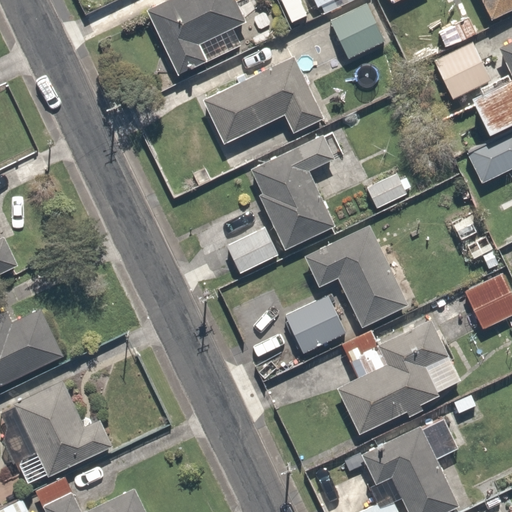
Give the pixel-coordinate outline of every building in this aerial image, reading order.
[(244,21),(233,0),(165,0),(146,10),(177,74),(240,44),(231,27),(244,21)] [(302,0),(307,11),(319,5),(323,14),(353,0),(302,0)] [(511,0),(480,0),(489,18),(511,7),(511,0)] [(366,2),(330,21),(347,58),(385,40),(366,2)] [(467,96),(485,133),(511,120),(511,39),(496,47),(508,69),(504,70),(506,74),(477,87),(479,91),(467,96)] [(451,98),(490,79),(471,41),(433,60),(451,98)] [(291,132),(323,117),(292,55),(202,98),(222,143),(282,114),(291,132)] [(511,128),(465,152),(480,184),(511,167),(511,128)] [(284,247),(334,224),(307,170),(333,158),(322,133),(248,168),(261,192),(257,194),(284,247)] [(375,208),(406,193),(396,172),(364,186),(375,208)] [(471,249),(484,243),(474,221),(461,226),(471,249)] [(336,276),(360,325),(407,302),(367,224),(303,255),(317,285),(336,276)] [(278,254),(264,226),(225,244),(238,272),(278,254)] [(0,271),(17,264),(2,235),(0,236),(0,271)] [(498,263),(492,248),(481,252),(488,268),(498,263)] [(511,312),(511,292),(502,271),(463,290),(482,328),(511,312)] [(346,331),(328,294),(284,315),(302,352),(346,331)] [(5,309),(0,311),(0,382),(61,353),(39,307),(11,321),(5,309)] [(447,354),(430,317),(377,343),(386,362),(356,376),(334,386),(357,432),(404,409),(408,416),(422,409),(420,403),(439,394),(424,365),(447,354)] [(386,362),(377,343),(371,328),(340,342),(356,376),(386,362)] [(61,378),(12,401),(35,451),(20,457),(18,464),(27,482),(46,473),(47,475),(111,444),(99,417),(90,421),(88,418),(85,417),(83,417),(80,417),(61,378)] [(407,511),(440,511),(458,504),(435,457),(458,447),(443,416),(420,427),(419,423),(359,451),(375,482),(389,476),(407,511)] [(146,511),(133,485),(81,510),(64,474),(34,489),(45,511),(146,511)] [(398,511),(390,495),(355,511),(398,511)] [(0,511),(28,511),(21,497),(0,507),(0,511)]
